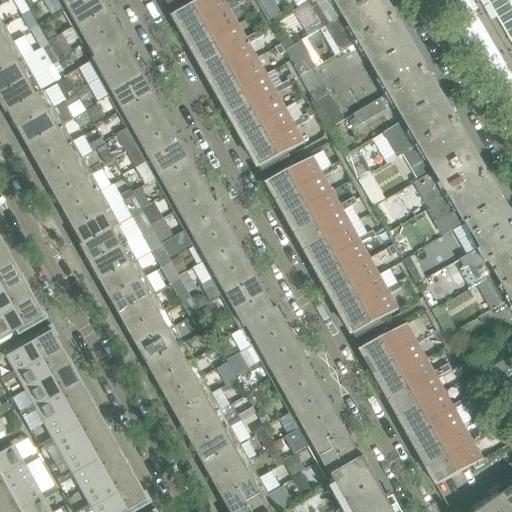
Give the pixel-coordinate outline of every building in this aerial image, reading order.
[(56,0),(63,12),(85,0),(56,0)] [(73,29),(109,9),(104,0),(85,0),(63,12),(73,29)] [(182,35),(229,9),(231,12),(238,8),(235,2),(227,6),(223,0),(203,0),(202,1),(201,0),(193,0),(172,12),(180,26),(178,28),(182,35)] [(245,4),(243,1),(242,0),(238,0),(235,2),(238,8),(245,4)] [(273,0),(258,0),(271,23),(283,16),(273,0)] [(372,0),(333,0),(344,18),(372,0)] [(413,46),(400,24),(385,0),(372,0),(344,18),(354,35),(342,42),(343,44),(333,50),(337,57),(339,56),(350,49),(359,43),(374,69),(413,46)] [(511,0),(439,0),(511,126),(511,0)] [(82,46),(119,25),(109,9),(73,29),(82,46)] [(238,25),(231,12),(229,9),(182,35),(183,35),(184,34),(189,43),(187,44),(192,52),(238,25)] [(38,27),(30,14),(22,18),(30,32),(38,27)] [(0,30),(5,27),(13,23),(11,20),(3,24),(0,17),(0,30)] [(92,63),(128,42),(119,25),(82,46),(92,63)] [(201,69),(248,42),(250,45),(257,41),(253,36),(246,40),(238,25),(192,52),(194,51),(199,60),(197,61),(201,69)] [(0,51),(14,44),(5,27),(0,30),(0,51)] [(57,37),(52,28),(43,32),(48,42),(57,37)] [(49,47),(40,30),(33,34),(42,50),(49,47)] [(264,37),(262,34),(261,32),(253,36),(257,41),(264,37)] [(72,51),(63,35),(48,43),(58,60),(72,51)] [(287,35),(279,40),(286,51),(294,45),(287,35)] [(99,81),(135,60),(126,44),(129,43),(128,42),(92,63),(89,64),(99,81)] [(211,85),(257,59),(250,45),(248,42),(201,69),(203,68),(208,77),(206,78),(211,85)] [(0,73),(24,60),(14,44),(0,51),(0,73)] [(405,121),(444,99),(413,46),(374,69),(385,88),(371,96),(375,103),(353,116),(360,127),(387,111),(386,108),(394,103),(405,121)] [(58,63),(49,47),(42,50),(51,67),(58,63)] [(286,54),(281,47),(276,50),(280,57),(286,54)] [(72,70),(66,59),(59,63),(65,74),(72,70)] [(220,102),(267,76),(257,59),(211,85),(211,86),(213,85),(218,93),(216,94),(220,102)] [(0,95),(33,77),(24,60),(0,73),(0,95)] [(108,97),(145,77),(135,60),(99,81),(108,97)] [(63,73),(59,64),(52,68),(57,76),(63,73)] [(315,69),(300,78),(315,103),(330,95),(315,69)] [(74,72),(67,77),(68,79),(72,86),(79,81),(74,72)] [(229,119),(276,92),(278,96),(285,91),(282,86),(275,90),(267,76),(220,102),(222,101),(227,110),(225,111),(229,119)] [(0,102),(7,114),(43,94),(33,77),(0,95),(0,102)] [(118,114),(154,94),(145,77),(108,97),(118,114)] [(292,87),(291,85),(289,82),(282,86),(285,91),(292,87)] [(90,101),(84,90),(77,94),(83,105),(90,101)] [(239,136),(286,109),(278,96),(276,92),(229,119),(230,119),(232,118),(236,127),(235,128),(239,136)] [(18,130),(54,109),(45,93),(43,94),(7,114),(7,115),(9,114),(18,130)] [(127,131),(163,110),(154,94),(118,114),(127,131)] [(330,95),(315,103),(330,130),(345,121),(330,95)] [(474,150),(459,124),(444,99),(405,121),(405,122),(384,135),(398,159),(403,156),(418,183),(435,173),(474,150)] [(105,118),(99,106),(87,113),(93,124),(105,118)] [(28,146),(64,126),(54,109),(18,130),(28,146)] [(248,152),(295,126),(297,129),(304,125),(301,119),(294,123),(286,109),(239,136),(241,135),(246,144),(244,145),(248,152)] [(137,147),(173,127),(163,110),(127,131),(137,147)] [(91,123),(86,114),(75,121),(80,129),(91,123)] [(311,121),(309,118),(308,115),(301,119),(304,125),(311,121)] [(37,163),(73,143),(64,126),(28,146),(37,163)] [(288,154),(305,144),(297,129),(295,126),(248,152),(248,153),(250,152),(263,173),(290,158),(288,154)] [(146,164),(182,144),(173,127),(137,147),(146,164)] [(47,180),(94,153),(92,150),(81,157),(73,143),(37,163),(47,180)] [(155,181),(192,160),(182,144),(146,164),(155,181)] [(505,203),(491,179),(474,150),(435,173),(418,183),(415,185),(444,237),(465,224),(466,226),(467,225),(505,203)] [(92,176),(85,163),(96,156),(94,153),(47,180),(56,196),(92,176)] [(372,174),(362,156),(349,164),(359,182),(372,174)] [(278,201),(323,176),(325,179),(332,175),(328,169),(321,173),(313,158),(296,168),(294,164),(266,179),(278,201)] [(165,198),(201,177),(192,160),(155,181),(165,198)] [(332,175),(339,171),(336,165),(328,169),(332,175)] [(65,213),(101,193),(92,176),(56,196),(65,213)] [(288,218),(332,192),(325,179),(323,176),(278,201),(276,202),(281,210),(283,209),(288,218)] [(386,202),(370,176),(359,183),(374,208),(386,202)] [(174,214),(211,194),(201,177),(165,198),(174,214)] [(141,189),(132,194),(134,197),(142,211),(151,206),(141,189)] [(297,234),(342,209),(343,212),(351,208),(347,203),(340,207),(332,192),(288,218),(286,219),(290,227),(292,226),(297,234)] [(75,230),(111,210),(101,193),(65,213),(75,230)] [(184,231),(220,211),(211,194),(174,214),(184,231)] [(142,211),(134,197),(124,203),(133,220),(144,214),(142,211)] [(358,204),(356,201),(354,198),(347,203),(351,208),(358,204)] [(511,266),(511,215),(505,203),(467,225),(470,230),(481,248),(460,261),(465,270),(469,268),(479,286),(511,266)] [(302,242),(306,251),(351,226),(343,212),(342,209),(297,234),(295,235),(299,243),(302,242)] [(82,248),(118,228),(120,226),(111,210),(75,230),(84,246),(81,247),(82,248)] [(193,248),(229,227),(220,211),(184,231),(193,248)] [(153,230),(144,214),(133,220),(142,236),(153,230)] [(314,269),(360,243),(362,246),(369,242),(366,236),(359,240),(351,226),(306,251),(304,252),(309,260),(311,259),(316,268),(314,269)] [(203,265),(239,244),(229,227),(193,248),(203,265)] [(91,265),(128,244),(118,228),(82,248),(91,265)] [(163,247),(153,230),(142,236),(152,253),(163,247)] [(377,238),(375,235),(373,232),(366,236),(369,242),(377,238)] [(323,286),(370,259),(362,246),(360,243),(314,269),(318,277),(320,276),(325,284),(323,286)] [(101,281),(137,261),(128,244),(91,265),(101,281)] [(212,281),(248,261),(239,244),(203,265),(212,281)] [(172,264),(163,247),(152,253),(162,270),(172,264)] [(398,255),(394,247),(388,250),(393,258),(398,255)] [(0,273),(12,266),(6,256),(9,254),(6,248),(0,251),(0,273)] [(427,280),(414,256),(406,260),(419,284),(427,280)] [(187,271),(180,258),(172,263),(179,275),(187,271)] [(335,301),(379,276),(370,259),(323,286),(328,294),(330,292),(335,301)] [(110,298),(146,278),(137,261),(101,281),(110,298)] [(221,298),(258,278),(248,261),(212,281),(221,298)] [(0,295),(24,282),(21,275),(18,276),(12,266),(0,273),(0,295)] [(511,266),(479,286),(481,289),(488,300),(477,307),(482,316),(501,305),(502,306),(511,300),(511,301),(511,266)] [(196,287),(188,274),(180,279),(188,292),(196,287)] [(342,319),(389,293),(390,296),(398,292),(394,286),(387,290),(379,276),(335,301),(333,302),(337,310),(339,309),(344,318),(342,319)] [(120,315),(156,294),(146,278),(110,298),(120,315)] [(231,315),(267,294),(258,278),(221,298),(231,315)] [(190,298),(181,281),(171,286),(181,303),(190,298)] [(0,317),(31,300),(25,289),(28,288),(24,282),(0,295),(0,317)] [(405,288),(403,285),(402,282),(394,286),(398,292),(405,288)] [(382,320),(399,311),(390,296),(389,293),(342,319),(346,327),(348,326),(356,340),(384,325),(382,320)] [(129,332),(165,311),(156,294),(120,315),(129,332)] [(242,330),(279,310),(278,309),(276,310),(267,294),(231,315),(240,331),(242,330)] [(210,305),(206,298),(198,297),(192,300),(199,311),(210,305)] [(200,314),(190,298),(181,303),(190,320),(199,315),(200,314)] [(16,337),(46,320),(39,308),(37,310),(31,300),(0,317),(0,340),(13,333),(16,337)] [(215,322),(208,309),(200,313),(207,326),(215,322)] [(252,347),(288,327),(279,310),(242,330),(252,347)] [(138,348),(175,328),(165,311),(129,332),(138,348)] [(208,330),(199,315),(190,320),(199,335),(208,330)] [(372,369),(417,343),(419,346),(426,342),(422,336),(415,340),(407,325),(390,335),(387,330),(360,346),(368,360),(366,361),(370,369),(372,368),(372,369)] [(15,375),(59,350),(53,340),(56,338),(49,326),(19,343),(22,348),(5,357),(13,372),(15,375)] [(225,339),(218,327),(210,331),(217,343),(225,339)] [(261,364),(297,343),(288,327),(252,347),(261,364)] [(148,365),(184,345),(175,328),(138,348),(148,365)] [(433,338),(431,335),(430,332),(422,336),(426,342),(433,338)] [(216,348),(209,333),(202,337),(209,351),(216,348)] [(234,355),(227,342),(219,347),(226,360),(234,355)] [(271,380),(307,360),(297,343),(261,364),(271,380)] [(427,360),(419,346),(417,343),(372,369),(377,377),(375,378),(380,386),(382,385),(427,360)] [(157,382),(194,361),(184,345),(148,365),(157,382)] [(24,392),(71,365),(68,359),(65,360),(59,350),(15,375),(13,372),(6,376),(9,382),(16,378),(24,392)] [(488,384),(511,369),(511,357),(483,375),(488,384)] [(280,397),(316,377),(307,360),(271,380),(280,397)] [(391,402),(436,377),(438,379),(445,375),(441,369),(434,373),(427,360),(382,385),(387,394),(385,395),(389,403),(391,402)] [(167,398),(203,378),(194,361),(157,382),(167,398)] [(34,409),(78,383),(72,373),(75,372),(71,365),(24,392),(32,406),(34,409)] [(452,371),(450,368),(448,365),(441,369),(445,375),(452,371)] [(9,382),(6,376),(0,379),(0,382),(2,386),(9,382)] [(290,414),(326,393),(316,377),(280,397),(290,414)] [(401,419),(445,393),(438,379),(436,377),(391,402),(396,410),(394,411),(398,419),(400,418),(401,419)] [(176,415),(212,395),(203,378),(167,398),(176,415)] [(43,425),(90,399),(87,392),(84,394),(78,383),(34,409),(32,406),(25,410),(28,415),(35,411),(43,425)] [(260,404),(254,393),(246,397),(253,408),(260,404)] [(299,431),(335,410),(326,393),(290,414),(299,431)] [(410,436),(455,410),(456,413),(463,409),(460,403),(453,407),(445,393),(401,419),(405,427),(403,428),(408,436),(410,435),(410,436)] [(186,432),(222,412),(212,395),(176,415),(186,432)] [(52,442),(97,417),(91,406),(94,405),(90,399),(43,425),(51,439),(52,442)] [(471,405),(469,402),(467,399),(460,403),(463,409),(471,405)] [(10,409),(7,403),(0,407),(0,408),(3,413),(10,409)] [(28,415),(25,410),(18,414),(21,419),(28,415)] [(308,447),(345,427),(335,410),(299,431),(308,447)] [(417,453),(464,426),(456,413),(455,410),(410,436),(415,444),(413,445),(417,453)] [(271,423),(264,411),(257,416),(263,426),(264,427),(271,423)] [(195,449),(231,428),(222,412),(186,432),(195,449)] [(62,459),(109,432),(105,426),(103,427),(97,417),(52,442),(51,439),(44,443),(47,449),(54,445),(62,459)] [(255,438),(266,432),(266,431),(264,427),(263,426),(255,431),(255,430),(251,432),(255,438)] [(429,469),(474,443),(475,446),(482,442),(479,436),(472,440),(464,426),(417,453),(419,452),(424,461),(422,462),(427,470),(429,469)] [(318,464),(354,444),(345,427),(308,447),(318,464)] [(204,465),(241,445),(231,428),(195,449),(204,465)] [(71,476),(116,450),(110,440),(113,438),(109,432),(62,459),(70,473),(71,476)] [(489,438),(488,435),(486,432),(479,436),(482,442),(489,438)] [(276,449),(274,445),(272,441),(264,445),(268,453),(276,449)] [(47,449),(44,443),(37,447),(40,453),(47,449)] [(439,486),(483,461),(475,446),(474,443),(429,469),(434,477),(432,478),(436,486),(438,485),(439,486)] [(334,477),(366,459),(365,458),(363,459),(354,444),(318,464),(327,481),(334,477)] [(214,482),(250,462),(241,445),(204,465),(214,482)] [(0,476),(22,464),(24,467),(31,463),(28,458),(20,462),(12,447),(0,453),(0,476)] [(81,492),(128,466),(124,459),(121,461),(116,450),(71,476),(70,473),(63,477),(66,482),(73,478),(81,492)] [(38,459),(35,454),(28,458),(31,463),(38,459)] [(284,465),(278,455),(272,458),(278,469),(284,465)] [(305,471),(297,456),(284,463),(292,479),(305,471)] [(395,511),(366,459),(334,477),(353,511),(395,511)] [(476,473),(489,466),(485,460),(473,467),(476,473)] [(223,499),(260,478),(250,462),(214,482),(223,499)] [(0,498),(31,481),(24,467),(22,464),(0,476),(0,498)] [(90,509),(135,484),(129,473),(131,472),(128,466),(81,492),(89,506),(90,509)] [(66,482),(63,477),(56,481),(59,486),(66,482)] [(230,511),(239,511),(269,495),(260,478),(223,499),(230,511)] [(0,511),(14,511),(41,498),(42,501),(49,497),(46,491),(39,495),(31,481),(0,498),(0,511)] [(135,511),(150,504),(143,492),(140,494),(135,484),(90,509),(89,506),(81,510),(82,511),(91,511),(92,511),(91,511),(135,511)] [(56,493),(53,487),(46,491),(49,497),(56,493)] [(511,511),(511,499),(508,492),(492,503),(496,511),(511,511)] [(278,511),(269,495),(239,511),(278,511)] [(48,511),(42,501),(41,498),(14,511),(48,511)] [(496,511),(492,503),(478,511),(496,511)]
